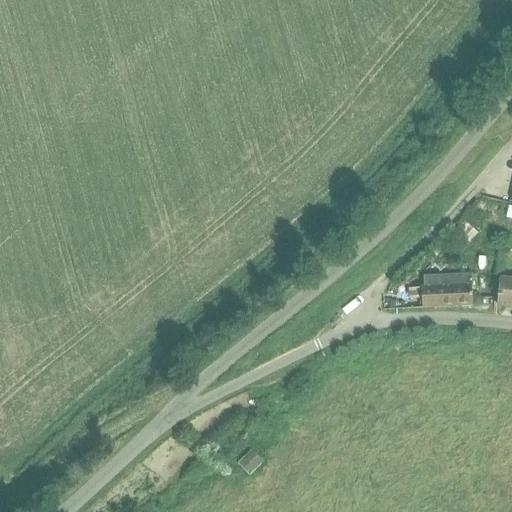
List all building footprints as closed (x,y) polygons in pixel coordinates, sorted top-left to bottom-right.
[(454,249),(471,231),(462,223),(445,241),(454,249)] [(444,240),(426,256),(441,271),(458,255),(444,240)] [(501,249),(500,261),(509,263),(510,250),(501,249)] [(425,289),(422,289),(423,307),(423,308),(454,307),(473,306),(472,297),(472,275),(435,277),(425,277),(425,283),(425,289)] [(511,280),(501,279),(498,307),(511,308),(511,280)] [(479,297),(472,297),(473,306),(483,306),(483,301),(479,297)] [(248,453),(238,462),(249,474),(259,464),(248,453)]
